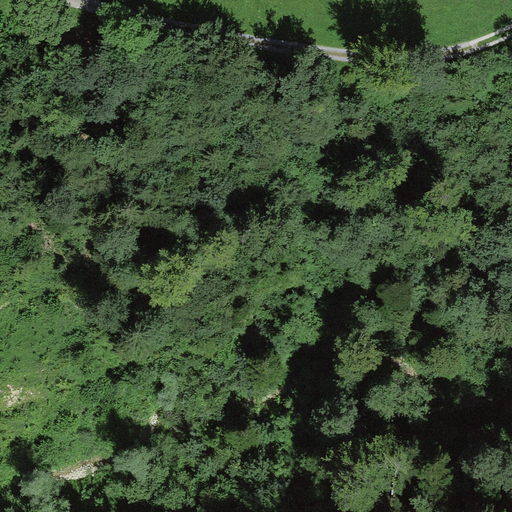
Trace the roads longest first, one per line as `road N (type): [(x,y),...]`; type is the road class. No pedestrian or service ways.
road 1 (track): [(71,0),(273,46),(357,55),(429,54),(511,30)]
road 2 (track): [(0,311),(43,284),(173,275)]
